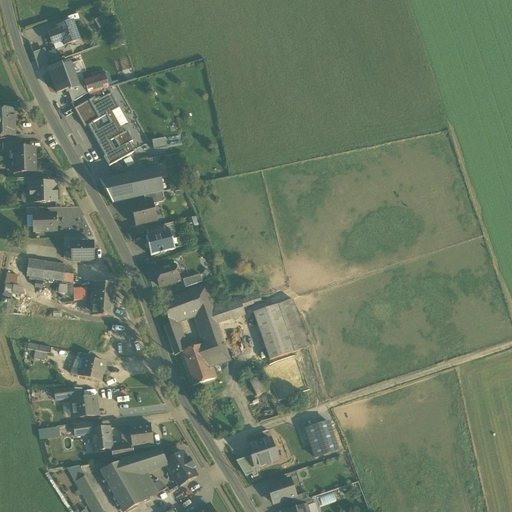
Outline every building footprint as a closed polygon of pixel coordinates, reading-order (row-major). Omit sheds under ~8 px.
[(95,22),(99,29),(109,24),(105,16),(95,22)] [(62,42),(64,46),(79,41),(73,22),(57,27),(58,31),(49,34),(53,45),(62,42)] [(62,42),(53,45),(55,50),(64,47),(64,46),(62,42)] [(49,63),(45,51),(34,55),(39,67),(49,63)] [(78,62),(70,64),(74,75),(82,72),(78,62)] [(62,65),(49,70),(57,93),(69,89),(70,91),(79,88),(78,86),(74,75),(70,64),(63,67),(62,65)] [(84,83),(88,94),(108,88),(105,75),(84,82),(84,83)] [(70,91),(74,102),(86,95),(88,94),(84,83),(78,86),(79,88),(70,91)] [(88,94),(91,99),(94,98),(95,100),(99,98),(100,100),(110,94),(108,88),(88,94)] [(100,147),(103,146),(111,141),(114,139),(124,133),(120,128),(112,113),(119,109),(111,94),(110,94),(100,100),(99,98),(95,100),(94,98),(91,99),(88,101),(99,120),(101,119),(106,116),(110,124),(105,127),(97,131),(93,123),(88,126),(100,147)] [(88,101),(74,109),(84,128),(87,127),(88,126),(93,123),(99,120),(88,101)] [(119,109),(112,113),(120,128),(127,124),(119,109)] [(0,123),(14,123),(14,110),(0,110),(0,123)] [(110,124),(106,116),(101,119),(105,127),(110,124)] [(15,136),(14,123),(0,123),(0,136),(6,137),(15,136)] [(88,126),(87,127),(103,157),(108,154),(103,146),(100,147),(88,126)] [(124,133),(114,139),(119,148),(115,150),(111,141),(103,146),(108,154),(103,157),(109,166),(134,152),(129,143),(132,141),(126,131),(124,133)] [(152,141),(153,150),(166,148),(165,138),(152,141)] [(13,150),(13,161),(35,161),(35,149),(20,149),(12,149),(13,150)] [(35,172),(35,161),(13,161),(13,173),(31,173),(35,173),(35,172)] [(158,169),(127,176),(132,199),(144,197),(162,193),(163,193),(158,169)] [(112,204),(132,199),(127,176),(100,182),(112,204)] [(30,190),(26,194),(29,197),(30,203),(56,202),(55,184),(42,184),(31,185),(31,190),(30,190)] [(152,202),(153,205),(162,202),(164,199),(162,193),(144,197),(145,203),(152,202)] [(24,203),(30,203),(29,197),(26,194),(23,194),(22,196),(22,201),(24,203)] [(131,207),(136,226),(157,221),(153,205),(152,202),(145,203),(131,207)] [(35,228),(35,233),(55,232),(55,223),(57,221),(56,216),(54,215),(44,215),(34,215),(34,216),(35,228)] [(27,228),(35,228),(34,216),(26,216),(27,228)] [(195,218),(188,220),(189,224),(194,223),(195,226),(197,225),(195,218)] [(170,231),(171,234),(175,233),(172,223),(163,225),(165,232),(170,231)] [(146,230),(148,236),(165,232),(163,225),(146,230)] [(175,250),(175,249),(172,240),(171,234),(170,231),(165,232),(148,236),(146,237),(151,256),(175,250)] [(180,238),(172,240),(175,249),(182,247),(180,238)] [(93,243),(72,243),(66,243),(66,253),(72,253),(72,262),(93,261),(93,243)] [(26,276),(60,281),(63,282),(73,282),(72,271),(64,265),(64,271),(51,269),(52,264),(28,260),(26,276)] [(155,270),(160,288),(180,282),(177,271),(178,269),(177,266),(172,263),(169,264),(168,266),(155,270)] [(7,274),(5,285),(13,286),(13,285),(16,286),(18,276),(7,274)] [(182,280),(185,288),(202,282),(200,275),(182,280)] [(58,294),(61,294),(67,295),(73,295),(73,289),(73,284),(73,282),(63,282),(60,281),(58,294)] [(10,301),(11,294),(13,286),(5,285),(3,299),(10,301)] [(13,285),(13,286),(11,294),(22,296),(23,287),(16,286),(13,285)] [(92,300),(95,300),(114,302),(115,287),(93,285),(92,300)] [(194,318),(202,315),(213,311),(211,307),(205,287),(162,302),(170,325),(170,326),(175,324),(194,318)] [(73,301),(88,301),(88,288),(73,289),(73,295),(73,301)] [(230,309),(234,319),(243,316),(240,308),(257,302),(254,294),(227,302),(230,309)] [(0,314),(13,316),(14,304),(10,304),(10,301),(3,299),(0,314)] [(113,317),(114,302),(95,300),(93,315),(113,317)] [(257,324),(270,362),(309,348),(293,301),(254,314),(257,324)] [(213,311),(218,325),(234,319),(227,302),(211,307),(213,311)] [(218,325),(213,311),(202,315),(207,328),(218,325)] [(202,315),(194,318),(201,337),(220,332),(218,325),(207,328),(202,315)] [(177,331),(175,324),(170,326),(170,325),(164,327),(167,334),(177,331)] [(177,331),(167,334),(169,341),(179,338),(177,331)] [(197,347),(201,361),(209,359),(209,360),(227,353),(220,332),(201,337),(203,345),(197,347)] [(169,341),(174,356),(180,354),(180,353),(188,350),(182,337),(179,338),(169,341)] [(47,354),(50,354),(51,349),(29,344),(27,350),(35,351),(47,354)] [(180,354),(191,387),(215,379),(212,368),(209,360),(209,359),(201,361),(197,347),(188,350),(180,353),(180,354)] [(46,360),(47,354),(35,351),(34,358),(46,360)] [(79,354),(78,354),(70,374),(71,375),(79,377),(84,358),(85,355),(86,356),(86,355),(79,353),(79,354)] [(209,360),(212,368),(230,362),(227,353),(209,360)] [(79,377),(100,382),(105,363),(99,361),(84,358),(79,377)] [(245,370),(250,381),(257,378),(256,374),(252,367),(245,370)] [(257,378),(250,381),(249,382),(256,397),(268,392),(261,376),(257,378)] [(81,390),(67,390),(55,390),(56,402),(68,400),(69,403),(72,403),(72,402),(82,401),(82,400),(83,400),(81,390)] [(73,417),(74,419),(97,416),(95,398),(83,400),(82,400),(82,401),(72,402),(72,403),(73,417)] [(73,417),(72,403),(69,403),(62,404),(64,418),(73,417)] [(74,425),(76,437),(93,435),(92,431),(93,431),(92,423),(74,425)] [(305,430),(315,459),(338,451),(328,423),(305,430)] [(132,445),(132,449),(134,449),(153,446),(151,424),(130,427),(131,433),(132,445)] [(38,431),(40,440),(58,438),(57,428),(38,431)] [(93,435),(95,451),(111,449),(111,448),(109,429),(93,431),(92,431),(93,435)] [(132,445),(131,433),(122,434),(124,446),(132,445)] [(270,439),(247,447),(251,456),(255,469),(278,461),(270,439)] [(111,449),(113,459),(135,456),(134,449),(132,449),(132,445),(124,446),(111,448),(111,449)] [(122,462),(131,478),(147,472),(166,464),(165,463),(166,463),(160,450),(160,451),(120,460),(121,463),(122,462)] [(166,464),(179,486),(196,476),(192,469),(194,468),(189,459),(187,460),(183,453),(166,463),(165,463),(166,464)] [(255,469),(251,456),(237,461),(246,476),(252,474),(253,478),(258,476),(255,469)] [(123,511),(126,511),(145,502),(131,478),(122,462),(121,463),(101,473),(123,511)] [(67,469),(75,484),(84,479),(78,467),(67,469)] [(153,484),(147,472),(131,478),(145,502),(158,494),(153,484)] [(102,511),(84,479),(75,484),(91,511),(102,511)] [(153,484),(158,494),(164,491),(159,480),(153,484)] [(290,480),(267,487),(273,504),(290,499),(295,497),(290,480)] [(290,499),(292,505),(295,504),(309,499),(307,493),(295,497),(290,499)] [(295,504),(297,509),(306,506),(306,507),(314,504),(312,498),(309,499),(295,504)] [(317,511),(315,503),(314,504),(306,507),(307,511),(317,511)]
